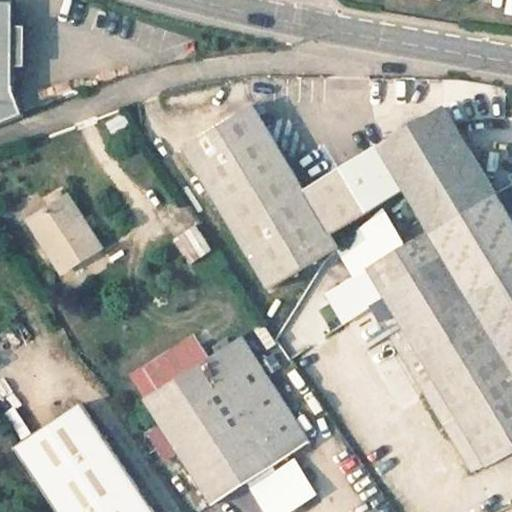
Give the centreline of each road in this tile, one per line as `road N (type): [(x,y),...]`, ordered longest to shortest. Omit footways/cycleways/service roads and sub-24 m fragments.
road 1 (residential): [(511,62),(197,0)]
road 2 (unknown): [(169,511),(51,346)]
road 3 (unknown): [(40,0),(51,52),(130,90)]
